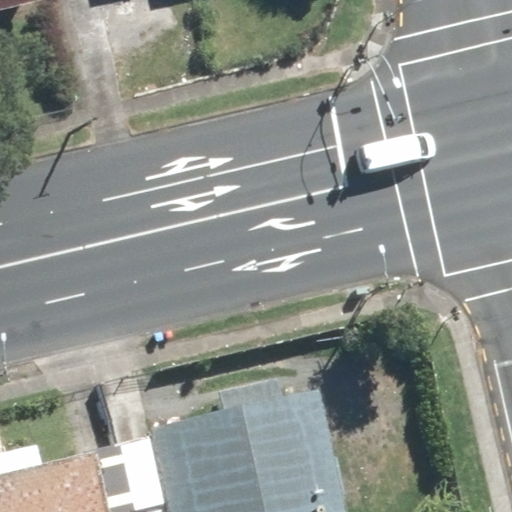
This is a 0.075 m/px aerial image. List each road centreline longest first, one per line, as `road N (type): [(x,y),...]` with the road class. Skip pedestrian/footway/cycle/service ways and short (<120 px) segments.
road 1 (primary): [(0,261),(509,139)]
road 2 (residential): [(509,139),(477,0)]
